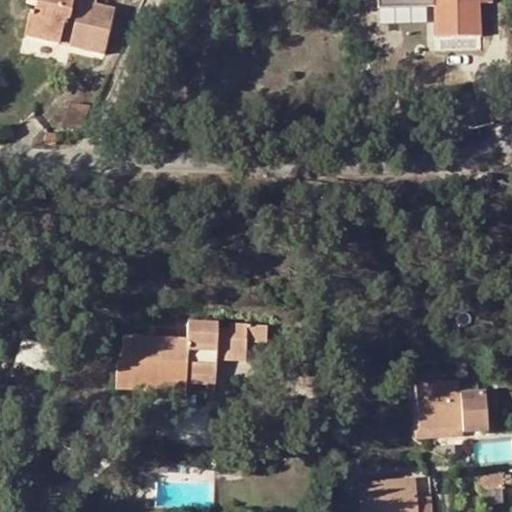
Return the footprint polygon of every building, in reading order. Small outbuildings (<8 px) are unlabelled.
[(25,0),(25,3),(34,5),(32,14),(28,13),(23,36),(60,44),(62,35),(70,37),(68,46),(104,54),(114,11),(94,7),(95,0),(25,0)] [(433,0),(434,37),(480,37),(480,4),(490,3),(489,0),(433,0)] [(62,35),(60,44),(68,46),(70,37),(62,35)] [(434,51),(480,50),(480,37),(434,37),(434,51)] [(79,131),(90,107),(74,99),(63,122),(79,131)] [(185,375),(214,376),(215,360),(215,348),(227,348),(227,358),(245,359),(246,340),(247,325),(230,324),(229,330),(217,330),(217,324),(187,323),(187,339),(124,336),(122,393),(184,395),(185,384),(185,375)] [(266,341),(267,326),(247,325),(246,340),(266,341)] [(19,362),(62,374),(69,349),(26,337),(19,362)] [(215,348),(215,360),(227,360),(227,358),(227,348),(215,348)] [(185,375),(185,384),(214,385),(214,376),(185,375)] [(462,425),(463,432),(487,430),(485,392),(478,392),(477,385),(461,386),(460,382),(416,385),(418,407),(420,429),(462,425)] [(262,442),(293,420),(300,415),(289,401),(251,427),(262,442)] [(418,407),(412,407),(414,438),(417,439),(464,434),(463,432),(462,425),(420,429),(418,407)] [(293,420),(262,442),(267,448),(298,427),(293,420)] [(486,477),(488,490),(503,489),(503,475),(486,477)] [(488,490),(486,477),(477,477),(478,491),(488,490)] [(417,511),(415,479),(359,484),(361,511),(417,511)]
